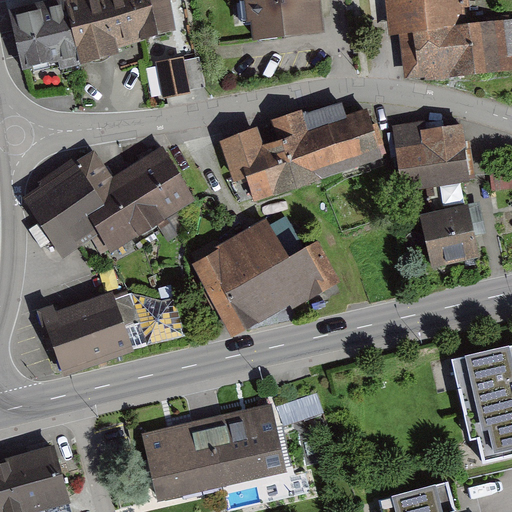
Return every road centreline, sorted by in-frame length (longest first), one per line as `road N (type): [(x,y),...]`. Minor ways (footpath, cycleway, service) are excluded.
road 1 (residential): [(511,120),(405,93),(350,89),(7,138)]
road 2 (secondary): [(511,294),(73,394)]
road 3 (unclassified): [(0,333),(13,260),(7,138)]
road 4 (residential): [(73,394),(105,511)]
